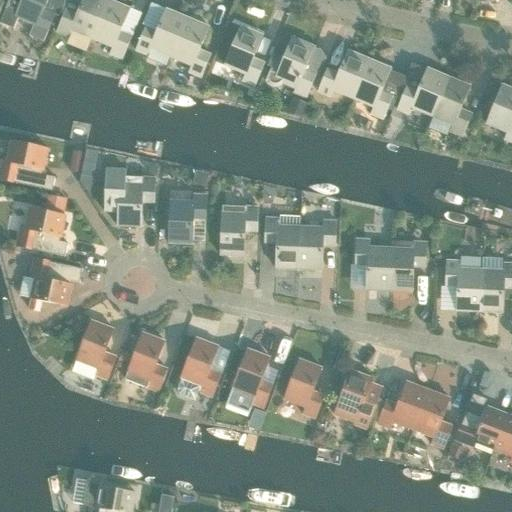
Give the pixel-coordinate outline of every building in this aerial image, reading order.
[(48,0),(9,0),(0,23),(13,29),(18,18),(36,25),(33,32),(46,37),(55,14),(44,9),(48,0)] [(72,30),(92,38),(108,0),(83,0),(78,13),(67,9),(57,32),(69,37),(72,30)] [(110,0),(108,0),(92,38),(113,47),(110,54),(122,59),(132,36),(121,31),(130,8),(110,0)] [(171,57),(188,18),(166,9),(157,32),(146,27),(136,50),(148,55),(151,48),(171,57)] [(188,18),(171,57),(192,65),(189,72),(201,77),(211,54),(200,50),(209,27),(188,18)] [(243,80),(255,86),(264,63),(253,58),(263,35),(241,26),(225,65),(246,74),(243,80)] [(292,38),(284,59),(273,54),(268,66),(271,68),(265,82),(268,85),(271,87),(273,87),(276,87),(279,86),(283,84),(295,90),(294,92),(306,97),(316,75),(305,70),(314,47),(292,38)] [(353,99),(370,59),(348,50),(339,74),(328,69),(318,92),(330,97),(333,90),(353,99)] [(391,68),(370,59),(353,99),(374,107),(371,114),(383,119),(393,96),(382,92),(391,68)] [(412,108),(433,116),(449,77),(428,68),(418,91),(407,87),(397,109),(410,114),(412,108)] [(449,77),(433,116),(453,125),(450,132),(462,137),(472,114),(461,109),(471,86),(449,77)] [(511,88),(502,85),(486,124),(507,133),(504,139),(511,142),(511,88)] [(465,142),(456,139),(451,152),(460,155),(465,142)] [(41,168),(44,169),(48,149),(11,141),(7,160),(2,159),(0,170),(0,179),(47,189),(52,190),(55,176),(40,173),(41,168)] [(83,158),(72,156),(69,170),(80,172),(83,158)] [(156,178),(142,177),(142,178),(127,177),(127,169),(107,168),(105,212),(118,213),(117,226),(141,227),(143,202),(155,202),(156,178)] [(207,195),(194,194),(193,201),(171,200),(169,243),(193,244),(194,219),(206,220),(207,195)] [(258,207),(245,207),(223,206),(223,213),(222,213),(220,255),(244,256),(245,231),(257,232),(258,207)] [(59,235),(62,236),(66,215),(30,208),(25,227),(21,226),(16,246),(65,256),(68,242),(58,239),(59,235)] [(299,269),(301,227),(279,226),(279,219),(266,218),(265,243),(277,243),(276,268),(299,269)] [(323,228),(301,227),(299,269),(322,270),(323,245),(335,246),(336,221),(323,221),(323,228)] [(366,290),(389,291),(391,248),(369,247),(369,240),(356,239),(355,264),(367,265),(366,290)] [(391,248),(389,291),(412,292),(414,267),(426,267),(427,243),(413,242),(413,249),(391,248)] [(67,306),(72,285),(69,285),(70,281),(80,283),(83,268),(34,258),(30,277),(35,278),(31,298),(67,306)] [(456,311),(480,312),(482,270),(460,269),(460,261),(447,261),(445,285),(457,286),(456,311)] [(482,270),(480,312),(503,313),(504,288),(511,288),(511,263),(504,263),(504,271),(482,270)] [(41,302),(29,300),(27,313),(39,316),(41,302)] [(77,360),(73,372),(93,380),(95,375),(108,380),(116,357),(105,353),(114,329),(92,321),(77,360)] [(149,381),(146,387),(159,392),(167,369),(156,365),(165,341),(143,333),(128,372),(149,381)] [(202,386),(200,393),(212,397),(221,374),(210,370),(219,347),(196,338),(181,378),(202,386)] [(254,397),(251,404),(264,408),(272,385),(261,381),(270,358),(248,349),(233,389),(254,397)] [(305,407),(303,414),(315,419),(324,396),(313,391),(322,368),(299,360),(284,399),(305,407)] [(383,387),(372,383),(373,379),(351,370),(336,410),(357,418),(354,425),(367,430),(376,407),(383,387)] [(413,430),(428,390),(406,382),(398,405),(386,401),(378,424),(390,429),(393,422),(413,430)] [(450,399),(428,390),(413,430),(434,438),(431,444),(444,449),(452,426),(441,422),(450,399)] [(476,443),(494,450),(507,415),(488,407),(488,410),(484,408),(487,399),(473,394),(456,440),(474,447),(476,443)] [(511,416),(507,415),(494,450),(511,456),(511,457),(511,461),(511,416)] [(468,451),(454,446),(450,457),(464,462),(468,451)] [(132,511),(136,493),(100,486),(101,480),(94,479),(91,481),(87,506),(90,506),(89,511),(132,511)] [(172,511),(173,500),(158,500),(158,511),(172,511)]
